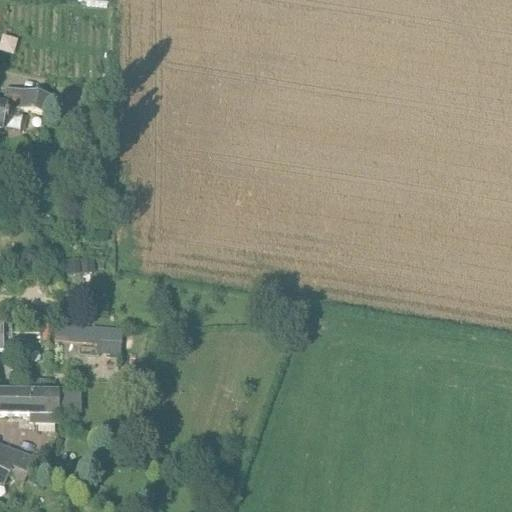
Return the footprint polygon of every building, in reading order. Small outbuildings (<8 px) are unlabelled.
[(0,130),(3,131),(6,111),(52,118),(54,99),(7,91),(5,105),(0,104),(0,130)] [(0,354),(11,354),(10,326),(0,326),(0,354)] [(54,341),(121,345),(122,331),(55,327),(54,341)] [(52,328),(42,328),(42,346),(52,346),(52,328)] [(25,382),(25,394),(25,396),(43,395),(43,394),(43,382),(25,382)] [(0,418),(57,417),(56,395),(58,395),(58,393),(43,394),(43,395),(25,396),(25,394),(0,394),(0,418)] [(57,417),(81,416),(80,395),(58,396),(58,395),(56,395),(57,417)] [(0,448),(0,472),(9,477),(12,470),(27,476),(35,460),(0,448)] [(0,483),(4,486),(9,477),(0,472),(0,483)]
